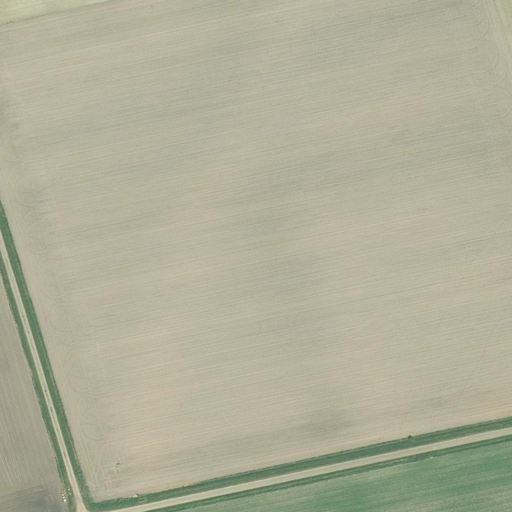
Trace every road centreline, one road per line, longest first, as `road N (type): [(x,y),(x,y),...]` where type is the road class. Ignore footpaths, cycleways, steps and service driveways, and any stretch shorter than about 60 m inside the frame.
road 1 (unclassified): [(121,511),(511,430)]
road 2 (unclassified): [(81,511),(0,241)]
